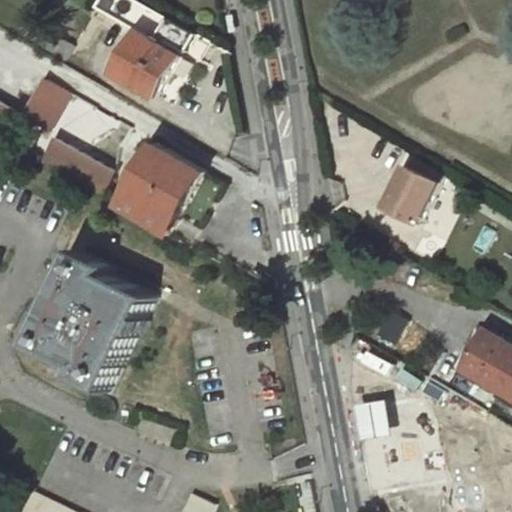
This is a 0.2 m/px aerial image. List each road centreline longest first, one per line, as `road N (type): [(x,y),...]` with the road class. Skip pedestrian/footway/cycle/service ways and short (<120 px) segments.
road 1 (tertiary): [(266,0),(351,511)]
road 2 (unknown): [(299,176),(238,160),(0,32)]
